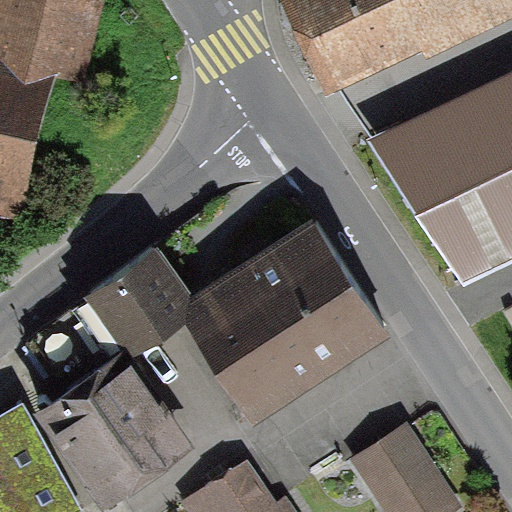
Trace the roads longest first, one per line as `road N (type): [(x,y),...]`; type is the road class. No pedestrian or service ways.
road 1 (residential): [(274,105),(511,459)]
road 2 (residential): [(274,105),(0,327)]
road 3 (residential): [(200,6),(274,105)]
